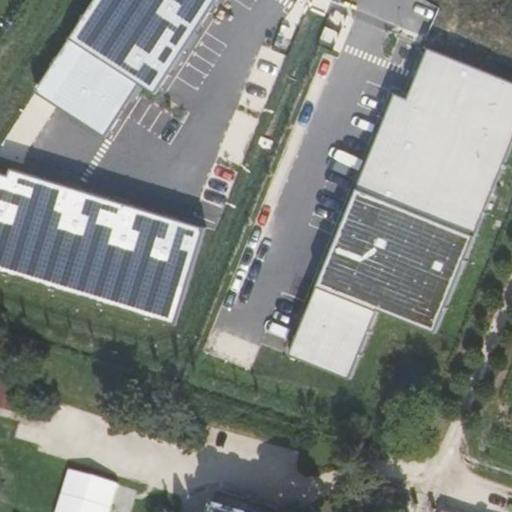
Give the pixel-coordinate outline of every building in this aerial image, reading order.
[(100,0),(74,40),(144,84),(157,93),(218,0),(100,0)] [(144,84),(74,40),(40,94),(110,138),(144,84)] [(511,128),(511,84),(429,52),(407,103),(396,99),(297,353),(354,376),(383,310),(437,329),(511,128)] [(14,174),(0,170),(0,273),(180,326),(210,223),(16,166),(14,174)] [(58,511),(112,511),(122,482),(72,467),(58,511)] [(446,511),(511,511),(511,507),(452,490),(446,511)] [(270,511),(214,492),(206,511),(270,511)]
